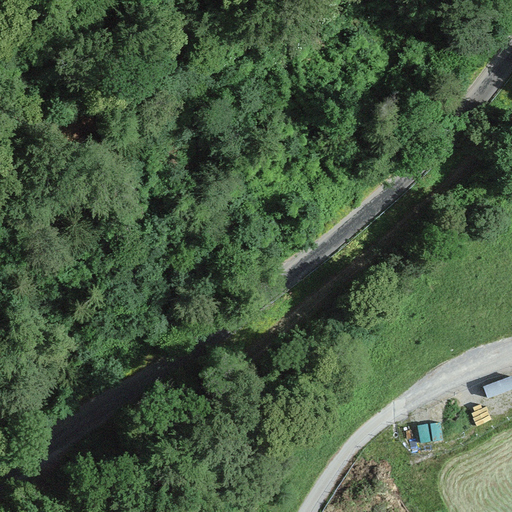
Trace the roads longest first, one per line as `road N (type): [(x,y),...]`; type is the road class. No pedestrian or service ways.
road 1 (unclassified): [(511,53),(437,146),(356,222),(168,367),(0,474)]
road 2 (track): [(307,511),(354,441),(401,402),(511,347)]
